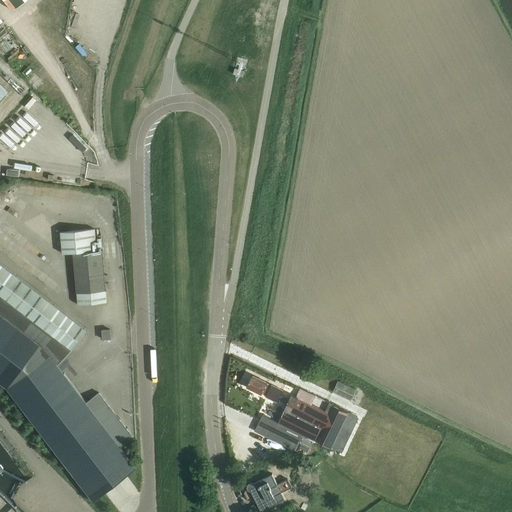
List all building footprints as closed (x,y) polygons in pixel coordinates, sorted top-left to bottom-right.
[(54,7),(48,12),(54,18),(60,13),(54,7)] [(33,64),(25,73),(33,81),(41,72),(33,64)] [(243,76),(244,71),(235,68),(233,73),(243,76)] [(30,133),(36,137),(46,126),(41,121),(30,133)] [(60,127),(43,142),(49,149),(67,134),(60,127)] [(96,250),(94,228),(60,231),(62,253),(72,252),(76,293),(106,290),(103,250),(96,250)] [(86,402),(57,364),(86,329),(0,263),(0,381),(7,387),(93,500),(136,467),(120,446),(132,436),(99,392),(86,402)] [(102,339),(110,338),(110,329),(101,330),(102,339)] [(266,395),(271,385),(266,383),(267,382),(252,375),(246,387),(261,394),(261,393),(266,395)] [(272,385),(270,396),(280,399),(283,388),(272,385)] [(327,412),(300,398),(291,394),(278,421),(285,425),(303,433),(314,439),(331,447),(331,446),(341,451),(356,418),(347,414),(348,412),(332,404),(327,412)] [(264,396),(252,420),(281,434),(284,428),(271,421),(280,403),(264,396)] [(262,430),(260,436),(279,445),(282,438),(262,430)] [(303,433),(299,443),(309,449),(314,439),(303,433)] [(266,481),(265,479),(267,478),(266,476),(253,483),(250,482),(248,483),(246,487),(248,490),(251,491),(261,510),(270,505),(279,501),(275,494),(274,495),(270,488),(271,487),(267,480),(266,481)] [(378,511),(391,511),(393,509),(387,503),(378,511)]
